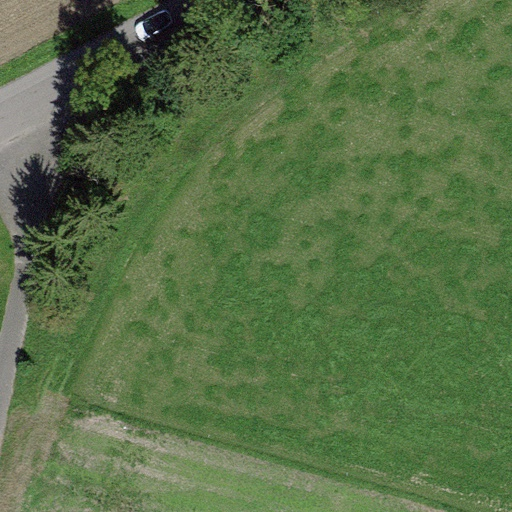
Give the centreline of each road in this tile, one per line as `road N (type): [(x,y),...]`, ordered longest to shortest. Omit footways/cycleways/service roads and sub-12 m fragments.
road 1 (track): [(0,455),(47,264),(0,162)]
road 2 (residential): [(216,0),(0,118)]
